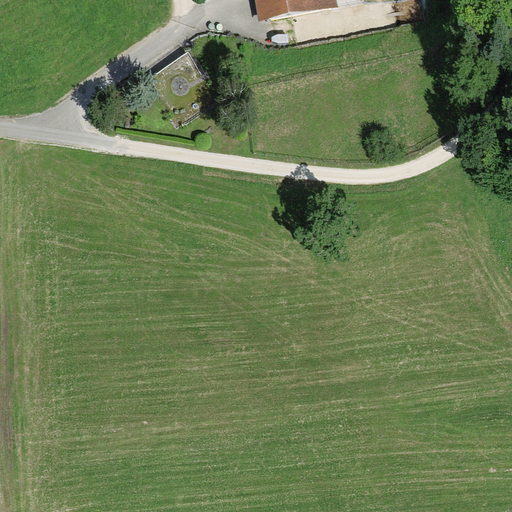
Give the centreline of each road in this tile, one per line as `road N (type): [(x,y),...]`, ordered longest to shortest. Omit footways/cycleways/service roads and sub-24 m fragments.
road 1 (track): [(511,97),(446,154),(391,173),(341,178),(54,131)]
road 2 (track): [(184,0),(186,16),(172,35),(54,131)]
